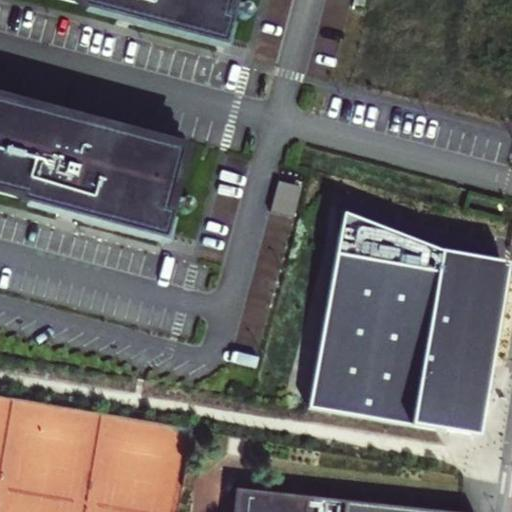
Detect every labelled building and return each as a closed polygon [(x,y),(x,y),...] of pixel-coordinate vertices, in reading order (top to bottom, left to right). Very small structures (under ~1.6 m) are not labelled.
[(237,0),(0,0),(221,61),(237,0)] [(190,152),(0,100),(0,202),(164,247),(190,152)] [(293,223),(300,193),(277,187),(269,217),(293,223)] [(449,257),(341,216),(307,408),(477,440),(507,266),(449,257)] [(231,511),(432,511),(235,489),(231,511)]
